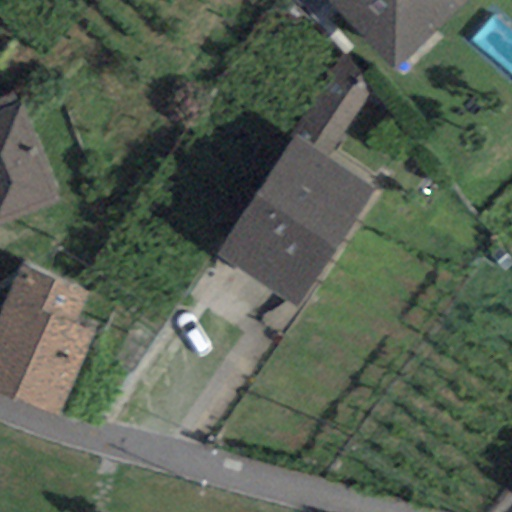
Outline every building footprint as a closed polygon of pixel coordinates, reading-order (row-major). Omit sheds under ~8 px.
[(352,0),(395,44),(440,0),(352,0)] [(354,56),(317,100),(350,129),(388,85),(354,56)] [(0,211),(1,213),(51,194),(19,112),(0,119),(0,211)] [(362,192),(295,148),(228,251),(295,294),(362,192)] [(86,291),(34,269),(0,348),(0,374),(43,393),(86,291)]
